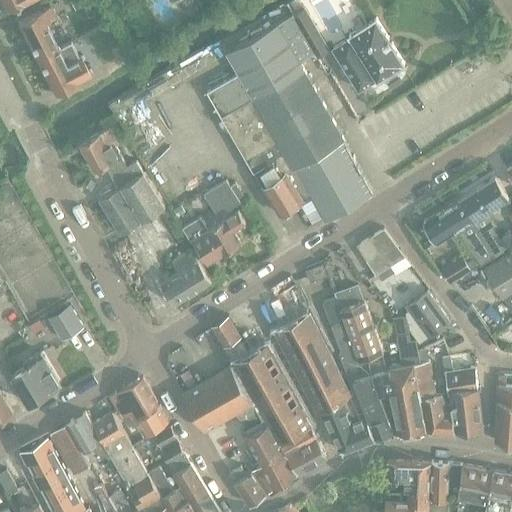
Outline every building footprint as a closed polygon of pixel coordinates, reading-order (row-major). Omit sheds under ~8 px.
[(1,0),(7,11),(26,1),(26,0),(1,0)] [(50,6),(18,22),(36,58),(57,47),(45,23),(56,17),(50,6)] [(304,8),(294,14),(318,56),(320,55),(328,51),(324,44),(304,8)] [(317,57),(293,14),(227,52),(239,73),(208,91),(246,157),(268,144),(276,157),(255,169),(280,213),(284,211),(286,215),(297,209),(294,205),(303,200),(301,197),(309,193),(325,220),(373,193),(342,139),(344,138),(300,62),(314,54),(316,58),(317,57)] [(377,80),(404,63),(376,18),(349,34),(350,36),(333,47),(358,88),(376,78),(377,80)] [(58,48),(57,47),(36,58),(55,95),(77,84),(76,81),(90,74),(80,56),(79,57),(71,41),(58,48)] [(119,187),(99,199),(120,233),(165,207),(137,160),(127,166),(115,145),(118,144),(108,127),(79,144),(95,170),(105,164),(119,187)] [(129,161),(138,155),(132,145),(123,150),(129,161)] [(460,200),(473,221),(473,220),(489,245),(477,253),(483,262),(496,254),(509,246),(504,237),(501,239),(493,227),(498,224),(489,210),(508,198),(496,178),(460,200)] [(218,215),(240,202),(227,180),(204,194),(218,215)] [(424,223),(436,243),(473,221),(460,200),(424,223)] [(184,226),(192,239),(207,264),(242,243),(234,230),(246,223),(239,211),(209,229),(201,215),(184,226)] [(384,229),(357,246),(376,275),(378,274),(382,280),(395,272),(391,266),(405,257),(384,229)] [(174,304),(211,282),(192,250),(173,261),(180,273),(162,284),(174,304)] [(511,250),(486,268),(511,309),(511,250)] [(463,256),(442,269),(449,282),(471,269),(463,256)] [(323,264),(307,270),(308,275),(307,275),(308,276),(309,276),(311,281),(327,275),(323,264)] [(410,328),(420,342),(449,321),(427,291),(406,306),(409,310),(406,312),(410,328)] [(369,362),(380,393),(392,391),(418,387),(414,364),(420,362),(416,340),(410,341),(405,314),(394,316),(404,365),(388,368),(384,353),(365,300),(341,309),(345,321),(361,364),(369,362)] [(48,318),(61,339),(83,326),(69,305),(48,318)] [(311,312),(278,329),(321,411),(351,396),(311,312)] [(228,316),(212,326),(234,362),(250,353),(228,316)] [(39,319),(29,325),(34,333),(45,327),(39,319)] [(345,321),(332,325),(345,361),(348,369),(346,369),(349,381),(354,379),(365,411),(364,413),(364,414),(375,439),(394,435),(400,434),(397,417),(389,419),(380,393),(369,362),(361,364),(345,321)] [(250,353),(234,362),(267,418),(269,423),(280,443),(312,425),(267,343),(250,353)] [(29,404),(60,385),(40,352),(22,363),(25,368),(12,376),(29,404)] [(443,357),(448,392),(479,388),(476,367),(454,371),(452,356),(443,357)] [(420,362),(414,364),(418,387),(426,431),(455,433),(450,414),(445,414),(441,396),(436,396),(429,361),(420,362)] [(182,392),(204,431),(236,413),(245,429),(263,419),(253,403),(231,364),(182,392)] [(143,377),(109,396),(119,414),(118,415),(120,419),(131,413),(144,436),(166,423),(167,420),(143,377)] [(498,403),(496,442),(511,445),(511,385),(499,384),(498,403)] [(392,391),(397,417),(400,434),(426,431),(418,387),(392,391)] [(448,392),(452,413),(455,433),(483,433),(479,388),(448,392)] [(0,421),(14,413),(0,390),(0,421)] [(341,451),(375,439),(364,414),(362,415),(352,395),(351,395),(352,396),(351,396),(321,411),(341,451)] [(105,443),(104,444),(110,454),(128,486),(135,499),(134,500),(139,509),(140,511),(170,511),(148,472),(113,412),(94,424),(105,443)] [(86,413),(70,422),(86,450),(94,445),(102,459),(110,454),(104,444),(86,413)] [(269,423),(247,435),(263,464),(285,451),(280,443),(269,423)] [(67,424),(51,432),(75,473),(91,465),(67,424)] [(312,425),(280,443),(285,451),(297,473),(327,457),(312,425)] [(171,427),(155,437),(168,462),(185,453),(171,427)] [(46,436),(20,451),(34,474),(60,459),(46,436)] [(263,464),(252,471),(267,493),(297,473),(285,451),(263,464)] [(185,453),(168,462),(169,463),(182,485),(197,511),(220,511),(189,461),(185,453)] [(60,459),(34,474),(48,497),(74,482),(60,459)] [(432,462),(387,461),(387,492),(403,492),(409,489),(409,500),(387,500),(386,511),(427,511),(428,508),(429,499),(432,462)] [(429,508),(428,511),(448,511),(449,503),(430,502),(430,498),(449,500),(449,494),(454,494),(460,494),(463,464),(432,462),(429,508)] [(241,464),(228,473),(251,505),(266,493),(267,493),(252,471),(246,474),(245,472),(246,472),(241,464)] [(460,494),(459,498),(488,503),(493,470),(464,464),(463,464),(460,494)] [(159,466),(148,472),(170,511),(197,511),(182,485),(173,490),(159,466)] [(19,490),(17,487),(7,468),(0,472),(0,478),(8,492),(13,489),(15,492),(19,490)] [(488,503),(485,511),(511,511),(511,473),(493,470),(488,503)] [(74,482),(48,497),(56,511),(79,511),(89,508),(74,482)] [(102,485),(95,489),(110,511),(116,511),(108,496),(102,485)] [(119,490),(108,496),(116,511),(140,511),(139,509),(133,511),(130,511),(127,503),(119,490)] [(43,511),(39,503),(21,511),(43,511)]
